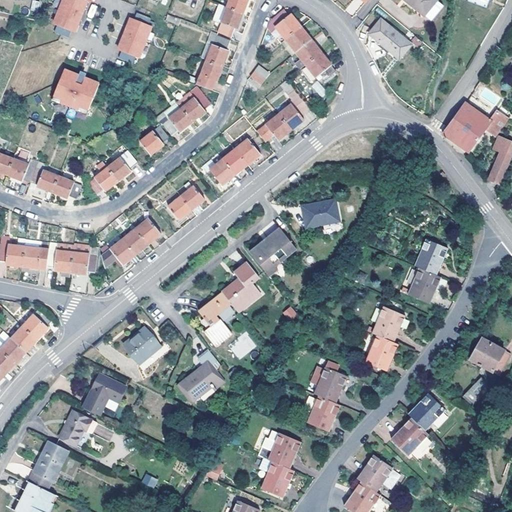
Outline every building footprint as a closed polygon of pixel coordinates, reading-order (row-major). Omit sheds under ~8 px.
[(34,0),(32,0),(30,10),(38,12),(40,1),(34,0)] [(61,0),(54,22),(58,23),(55,30),(69,36),(72,28),(76,30),(80,18),(83,19),(86,11),(83,10),(86,0),(61,0)] [(230,0),(227,8),(243,15),(249,0),(248,0),(230,0)] [(443,6),(436,0),(404,0),(424,16),(425,15),(432,20),(443,6)] [(227,8),(220,5),(213,22),(220,25),(227,8)] [(124,47),(122,54),(137,60),(139,52),(143,54),(154,22),(150,21),(153,13),(138,8),(136,15),(132,14),(128,26),(125,25),(122,33),(125,34),(121,46),(124,47)] [(243,15),(227,8),(220,25),(217,34),(231,39),(235,31),(236,31),(243,15)] [(284,40),(299,28),(289,14),(286,16),(281,10),(268,21),(265,28),(268,30),(273,27),(284,40)] [(284,40),(294,53),(309,40),(299,28),(284,40)] [(390,28),(379,42),(399,59),(411,45),(390,28)] [(215,39),(230,45),(231,43),(216,36),(215,39)] [(211,37),(203,58),(206,60),(215,39),(211,37)] [(215,39),(206,60),(223,67),(229,51),(228,50),(230,45),(215,39)] [(279,44),(289,57),(294,53),(284,40),(279,44)] [(294,53),(304,65),(319,53),(309,40),(294,53)] [(289,57),(300,69),(304,65),(294,53),(289,57)] [(319,83),(322,81),(334,72),(319,53),(304,65),(306,68),(316,79),(319,83)] [(196,86),(212,92),(215,82),(217,83),(223,67),(206,60),(196,86)] [(259,85),(267,76),(262,70),(258,65),(252,72),(248,77),(259,85)] [(81,74),(66,68),(56,95),(66,99),(65,101),(67,103),(80,107),(82,108),(83,105),(93,108),(102,82),(88,76),(82,92),(76,90),(81,74)] [(306,68),(300,73),(308,83),(313,78),(316,79),(306,68)] [(88,76),(81,74),(76,90),(82,92),(88,76)] [(498,105),(503,96),(481,81),(475,89),(498,105)] [(277,116),(289,131),(302,120),(299,115),(309,107),(295,89),(286,96),(289,100),(286,102),(289,106),(277,116)] [(201,93),(194,98),(181,109),(191,122),(204,111),(203,110),(209,104),(201,93)] [(66,99),(56,95),(55,101),(67,105),(67,103),(65,101),(66,99)] [(272,110),(277,116),(289,106),(286,102),(285,100),(272,110)] [(490,120),(466,102),(444,134),(469,152),(487,130),(495,136),(505,122),(494,115),(490,120)] [(82,108),(80,107),(79,109),(91,114),(93,108),(83,105),(82,108)] [(179,132),(191,122),(181,109),(162,124),(172,136),(178,131),(179,132)] [(277,141),(285,134),(289,131),(277,116),(264,126),(256,132),(263,142),(272,135),(277,141)] [(160,126),(139,143),(150,156),(163,146),(162,144),(169,138),(160,126)] [(500,184),(511,157),(511,140),(500,135),(493,149),(501,153),(490,179),(500,184)] [(247,140),(234,150),(246,165),(254,159),(259,155),(247,140)] [(119,158),(106,169),(117,182),(130,172),(129,170),(137,164),(121,145),(113,151),(119,158)] [(221,160),(233,175),(240,170),(246,165),(234,150),(221,160)] [(0,171),(6,174),(12,159),(0,154),(0,171)] [(34,168),(12,159),(6,174),(21,180),(23,179),(29,181),(34,168)] [(227,181),(233,175),(221,160),(213,166),(208,170),(221,186),(227,181)] [(208,170),(213,166),(210,161),(202,167),(206,171),(208,170)] [(34,168),(29,181),(36,184),(36,185),(51,192),(57,176),(34,168)] [(117,182),(106,169),(88,184),(97,195),(103,190),(105,192),(117,182)] [(81,186),(77,184),(57,176),(51,192),(66,198),(68,196),(75,199),(76,197),(81,186)] [(183,188),(186,192),(192,188),(188,184),(183,188)] [(179,198),(190,211),(196,206),(203,201),(192,187),(192,188),(186,192),(179,198)] [(183,216),(190,211),(179,198),(167,208),(177,221),(183,216)] [(308,227),(310,226),(340,220),(336,200),(322,203),(304,206),(308,227)] [(134,230),(147,245),(152,242),(160,235),(147,219),(134,230)] [(279,227),(249,251),(269,275),(276,268),(275,265),(295,247),(279,227)] [(134,230),(121,240),(134,256),(141,250),(147,245),(134,230)] [(7,237),(0,236),(0,262),(4,263),(4,265),(20,267),(23,247),(16,246),(7,245),(7,237)] [(16,246),(23,247),(24,239),(17,239),(16,246)] [(24,239),(23,247),(47,250),(48,242),(24,239)] [(427,239),(416,265),(420,267),(438,275),(449,248),(427,239)] [(121,240),(99,257),(102,270),(116,259),(122,266),(134,256),(121,240)] [(56,242),(48,241),(48,242),(47,250),(44,268),(52,269),(52,271),(60,273),(69,274),(72,244),(63,243),(56,242)] [(72,244),(69,274),(85,275),(86,273),(93,273),(97,247),(89,247),(81,246),(72,244)] [(23,247),(20,267),(30,269),(37,270),(37,267),(44,268),(47,250),(23,247)] [(239,278),(222,292),(232,303),(235,306),(247,297),(249,299),(260,291),(250,278),(257,273),(248,262),(235,273),(239,278)] [(431,304),(442,277),(438,275),(420,267),(408,295),(431,304)] [(247,297),(235,306),(238,311),(262,292),(260,291),(249,299),(247,297)] [(232,303),(222,292),(199,310),(211,325),(203,331),(209,339),(214,338),(227,326),(221,318),(219,318),(217,315),(232,303)] [(283,315),(292,321),(298,313),(288,306),(283,315)] [(384,306),(373,333),(377,334),(395,342),(407,316),(384,306)] [(20,327),(35,341),(45,330),(44,327),(49,322),(37,310),(20,327)] [(20,327),(9,340),(24,353),(29,346),(35,341),(20,327)] [(144,327),(121,344),(136,363),(158,346),(144,327)] [(216,339),(211,339),(217,346),(233,333),(228,327),(216,339)] [(0,353),(13,365),(18,359),(24,353),(9,340),(3,334),(0,338),(0,353)] [(238,359),(256,347),(248,334),(229,345),(238,359)] [(388,371),(400,344),(395,342),(377,334),(366,361),(388,371)] [(471,359),(501,375),(511,353),(482,338),(471,359)] [(142,369),(168,352),(165,347),(139,365),(142,369)] [(214,368),(220,363),(209,349),(199,358),(205,366),(180,385),(192,401),(211,386),(215,391),(226,382),(214,368)] [(0,353),(0,373),(2,376),(8,370),(13,365),(0,353)] [(326,367),(336,371),(339,365),(328,361),(326,367)] [(320,383),(326,367),(320,364),(313,380),(320,383)] [(319,396),(337,403),(348,376),(336,371),(326,367),(320,383),(315,394),(319,396)] [(98,374),(81,407),(98,415),(102,405),(107,396),(117,401),(125,386),(98,374)] [(472,404),(490,385),(483,379),(465,397),(472,404)] [(429,393),(409,414),(413,417),(426,431),(446,410),(429,393)] [(107,396),(102,405),(113,411),(117,401),(107,396)] [(330,432),(341,405),(337,403),(319,396),(308,422),(330,432)] [(71,409),(58,436),(74,444),(82,428),(89,432),(95,422),(71,409)] [(410,455),(430,434),(426,431),(413,417),(392,438),(410,455)] [(280,433),(269,459),(273,461),(291,469),(302,442),(280,433)] [(47,440),(27,481),(45,489),(49,480),(51,481),(66,449),(47,440)] [(375,455),(358,478),(362,481),(378,492),(384,484),(392,488),(401,475),(393,470),(394,468),(375,455)] [(213,461),(206,476),(217,480),(223,466),(213,461)] [(284,497),(296,471),(291,469),(273,461),(262,488),(284,497)] [(146,474),(142,483),(154,488),(158,479),(146,474)] [(27,481),(24,480),(20,488),(23,490),(16,505),(14,504),(11,510),(16,511),(42,511),(43,511),(46,511),(51,502),(48,501),(52,493),(45,489),(27,481)] [(355,511),(369,511),(382,495),(378,492),(362,481),(345,505),(355,511)] [(259,511),(261,509),(239,501),(233,511),(259,511)]
